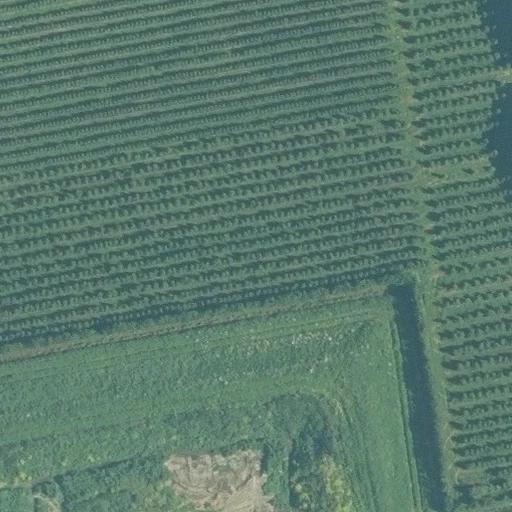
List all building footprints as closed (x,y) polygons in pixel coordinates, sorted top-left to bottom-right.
[(462,0),(438,0),(439,11),(463,9),(462,0)] [(504,0),(480,0),(481,8),(505,7),(504,0)] [(507,27),(483,28),(487,76),(511,74),(507,27)] [(511,94),(488,96),(492,144),(511,142),(511,94)] [(511,162),(494,164),(497,212),(511,210),(511,162)]
